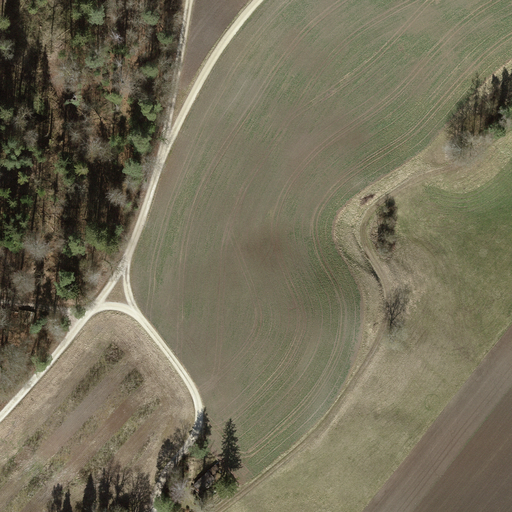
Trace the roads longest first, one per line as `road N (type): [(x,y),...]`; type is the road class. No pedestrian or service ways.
road 1 (track): [(260,0),(219,54),(155,179),(126,263)]
road 2 (track): [(150,511),(202,428),(199,397),(138,308),(126,263)]
road 3 (track): [(189,0),(135,238)]
road 4 (track): [(126,263),(0,414)]
